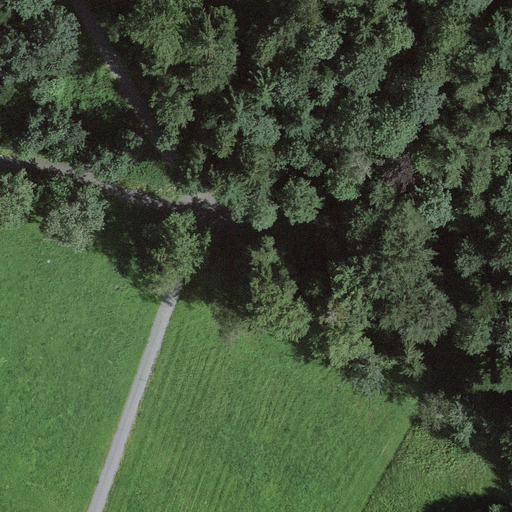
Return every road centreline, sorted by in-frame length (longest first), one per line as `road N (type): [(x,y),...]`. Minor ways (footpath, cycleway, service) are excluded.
road 1 (track): [(211,214),(191,249),(99,511)]
road 2 (track): [(511,203),(335,226),(211,214)]
road 3 (track): [(211,214),(81,0)]
road 4 (track): [(0,161),(211,214)]
